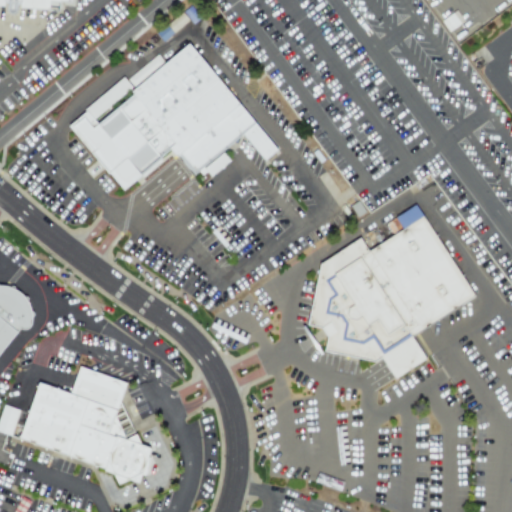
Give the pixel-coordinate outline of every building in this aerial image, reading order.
[(0,0),(60,0),(60,10),(20,6),(15,7),(13,11),(9,11),(5,8),(2,5),(0,4),(0,0)] [(189,44),(257,125),(195,178),(170,149),(124,186),(110,169),(105,170),(101,169),(97,165),(95,161),(96,155),(72,126),(85,116),(94,127),(133,95),(131,91),(189,44)] [(418,205),(478,297),(414,339),(428,361),(396,382),(382,359),(377,363),(326,353),(328,337),(322,328),(309,326),(321,264),(361,239),(369,251),(404,229),(397,219),(418,205)] [(0,288),(2,288),(10,289),(18,293),(24,298),(28,304),(31,311),(33,318),(32,325),(27,330),(21,329),(0,353),(0,288)] [(39,385),(21,438),(104,469),(103,473),(114,477),(117,486),(127,479),(138,483),(140,475),(153,469),(146,460),(149,450),(139,447),(121,402),(127,386),(81,368),(72,394),(39,385)] [(17,409),(1,406),(0,408),(0,432),(12,435),(17,409)]
